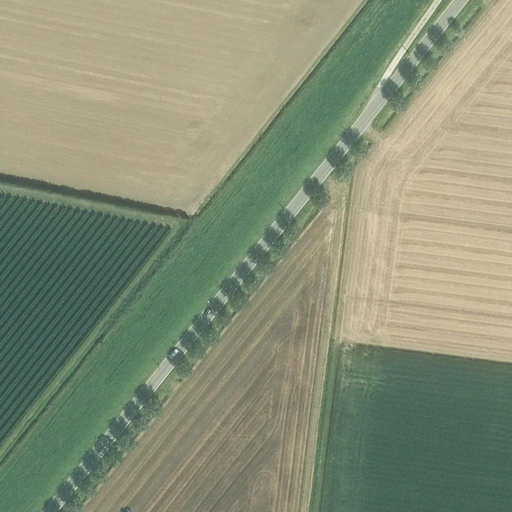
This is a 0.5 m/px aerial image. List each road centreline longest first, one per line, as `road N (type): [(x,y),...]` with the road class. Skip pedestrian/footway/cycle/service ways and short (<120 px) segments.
road 1 (secondary): [(48,511),(369,109)]
road 2 (secondary): [(369,109),(458,0)]
road 3 (unclassified): [(369,109),(437,0)]
